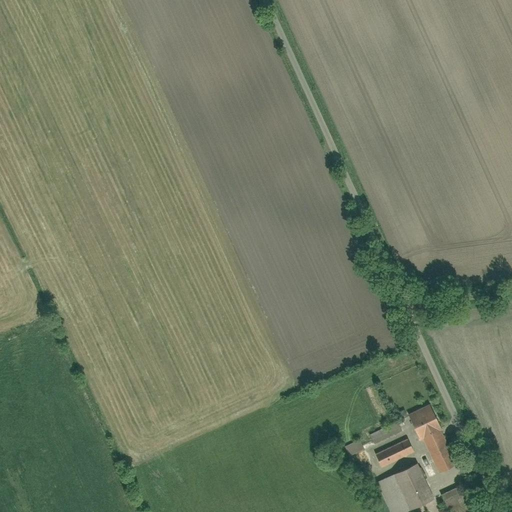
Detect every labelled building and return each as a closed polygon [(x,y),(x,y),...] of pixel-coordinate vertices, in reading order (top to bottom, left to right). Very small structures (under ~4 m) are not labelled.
[(457,463),(429,402),(407,412),(420,440),(422,438),(438,472),(457,463)] [(401,430),(396,420),(369,434),(374,444),(401,430)] [(413,451),(406,436),(374,453),(382,467),(413,451)] [(364,449),(359,439),(344,446),(349,456),(364,449)] [(401,511),(433,497),(416,461),(375,481),(389,511),(401,511)] [(439,493),(448,511),(464,511),(474,508),(462,483),(439,493)]
